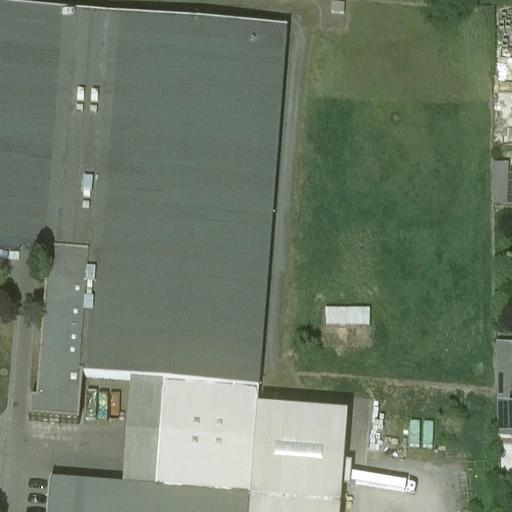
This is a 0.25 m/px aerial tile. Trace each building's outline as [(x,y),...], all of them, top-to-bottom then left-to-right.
[(287,31),(0,8),(0,249),(48,253),(92,257),(83,378),(131,382),(259,392),(263,342),(287,31)] [(92,257),(48,253),(37,402),(31,402),(29,422),(80,426),(83,378),(92,257)] [(330,325),(372,325),(372,312),(330,312),(330,325)] [(259,392),(131,382),(123,489),(251,499),(259,392)] [(511,404),(498,403),(497,403),(498,439),(511,440),(511,404)] [(123,489),(50,483),(47,511),(250,511),(251,499),(123,489)]
